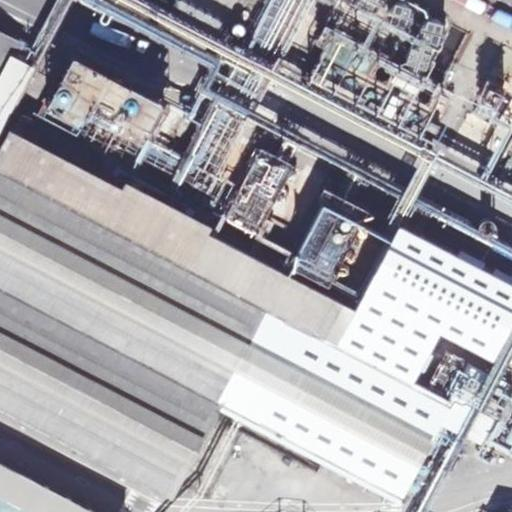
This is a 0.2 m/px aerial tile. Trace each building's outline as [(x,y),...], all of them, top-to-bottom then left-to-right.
[(380,1),(380,0),(357,0),(359,4),(362,7),(366,9),(370,9),(374,8),(378,5),(380,1)] [(410,21),(412,17),(413,12),(411,8),(408,5),(405,2),(400,2),(396,3),(392,5),(390,9),(389,13),(389,18),(391,21),(395,24),(399,26),(403,26),(407,24),(410,21)] [(363,33),(365,30),(366,25),(366,21),(363,17),(360,15),(356,13),(351,13),(347,15),(344,19),(343,23),(342,27),(344,31),(347,35),(351,37),(355,37),(359,36),(363,33)] [(443,37),(444,32),(444,28),(443,24),(440,21),(436,19),(431,18),(427,20),(423,22),(421,26),(420,31),(421,35),(424,39),(427,41),(432,42),(436,42),(440,40),(443,37)] [(398,44),(398,39),(396,35),(393,32),(389,30),(385,30),(380,31),(377,34),(375,38),(374,42),(375,46),(377,50),(381,53),(385,54),(390,53),(394,51),(396,48),(398,44)] [(451,400),(0,162),(0,127),(36,59),(31,48),(0,31),(0,403),(173,494),(220,405),(399,499),(451,400)] [(429,64),(430,60),(430,55),(428,51),(425,48),(420,47),(416,46),(412,48),(409,51),(406,55),(406,59),(407,63),(410,67),(413,69),(418,70),(422,70),(426,67),(429,64)] [(69,64),(47,114),(90,133),(98,115),(129,129),(125,136),(145,145),(163,105),(69,64)] [(294,257),(255,242),(286,163),(258,152),(239,199),(249,203),(239,228),(250,232),(243,251),(289,269),(294,257)] [(511,319),(511,283),(399,224),(366,287),(494,354),(511,319)] [(484,445),(494,417),(476,410),(466,438),(484,445)] [(97,511),(0,461),(0,492),(38,511),(97,511)]
